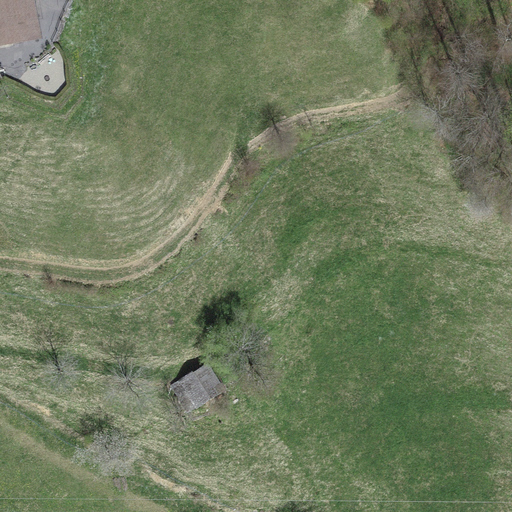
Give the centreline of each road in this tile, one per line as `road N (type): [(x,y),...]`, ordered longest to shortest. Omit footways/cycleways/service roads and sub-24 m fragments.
road 1 (track): [(445,0),(428,64),(413,87),(389,102),(289,122),(247,149),(177,244),(133,272),(0,265)]
road 2 (track): [(197,364),(155,372),(0,343)]
